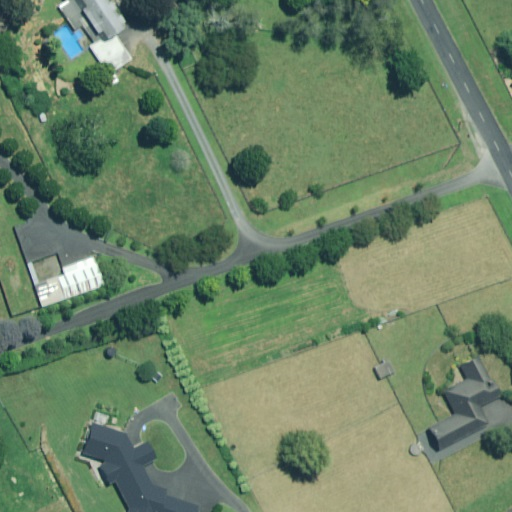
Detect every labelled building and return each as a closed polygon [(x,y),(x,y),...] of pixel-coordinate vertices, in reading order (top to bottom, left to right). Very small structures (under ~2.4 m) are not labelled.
[(119,81),(114,72),(132,61),(115,35),(126,28),(108,0),(69,0),(59,7),(75,31),(88,23),(97,37),(101,34),(104,38),(89,48),(110,79),(105,82),(109,88),(119,81)] [(64,276),(57,278),(65,300),(103,286),(93,259),(62,270),(64,276)] [(456,415),(425,432),(436,453),(488,426),(481,412),(502,401),(479,357),(459,367),(466,381),(444,392),(456,415)] [(394,372),(387,361),(374,369),(381,380),(394,372)] [(102,462),(102,464),(97,466),(107,487),(114,484),(127,510),(126,511),(194,511),(196,507),(161,495),(163,490),(150,486),(140,467),(154,459),(146,443),(133,449),(124,435),(89,424),(79,454),(102,462)] [(415,458),(416,458),(417,458),(418,458),(419,458),(420,457),(421,457),(422,456),(423,455),(424,453),(424,452),(425,451),(425,449),(424,448),(424,447),(423,446),(422,445),(421,444),(420,443),(419,443),(417,442),(416,442),(415,443),(413,443),(412,444),(411,445),(410,446),(410,447),(409,448),(409,450),(409,451),(409,452),(410,454),(410,455),(411,456),(412,457),(414,457),(415,458)]
